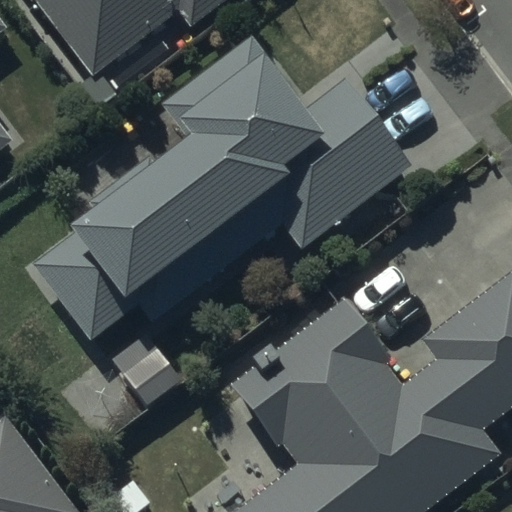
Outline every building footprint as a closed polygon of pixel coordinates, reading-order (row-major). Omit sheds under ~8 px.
[(25,0),(91,88),(177,24),(189,40),(243,0),(25,0)] [(0,159),(10,152),(0,139),(0,44),(6,40),(0,31),(0,159)] [(139,318),(151,334),(282,236),(303,265),(406,185),(342,99),(300,130),(289,115),(295,111),(252,52),(163,118),(182,143),(177,147),(188,163),(157,186),(145,169),(83,215),(96,233),(34,279),(90,354),(139,318)] [(299,477),(251,511),(438,511),(499,466),(482,443),(511,419),(511,287),(424,354),(435,370),(401,396),(386,375),(390,372),(344,312),(231,397),(279,460),(284,457),(299,477)] [(145,346),(113,371),(147,416),(180,390),(145,346)] [(0,511),(67,511),(4,428),(0,430),(0,511)]
